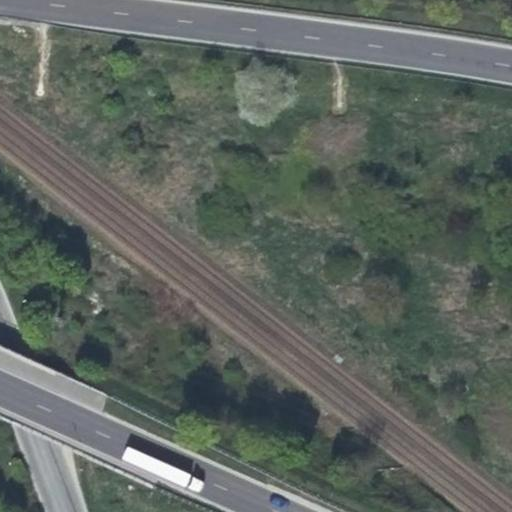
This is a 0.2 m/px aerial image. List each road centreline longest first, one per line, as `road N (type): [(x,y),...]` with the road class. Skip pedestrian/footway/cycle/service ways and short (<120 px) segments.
road 1 (primary): [(511,65),(8,0)]
road 2 (primary): [(0,389),(271,511)]
road 3 (tertiary): [(0,342),(64,511)]
